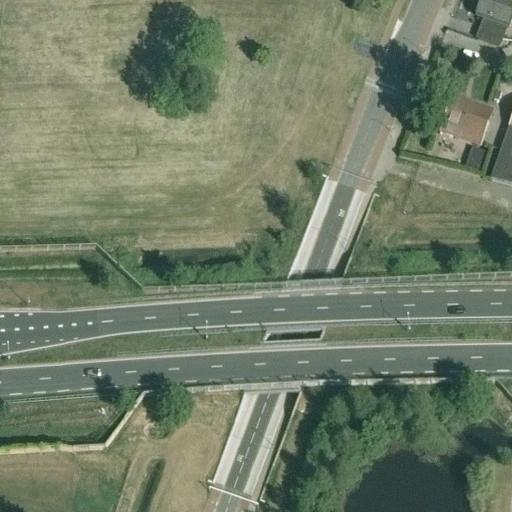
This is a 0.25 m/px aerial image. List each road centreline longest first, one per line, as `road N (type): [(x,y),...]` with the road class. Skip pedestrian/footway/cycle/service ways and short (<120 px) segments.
road 1 (residential): [(226,511),(422,0)]
road 2 (primary): [(511,305),(0,332)]
road 3 (primary): [(0,383),(511,357)]
